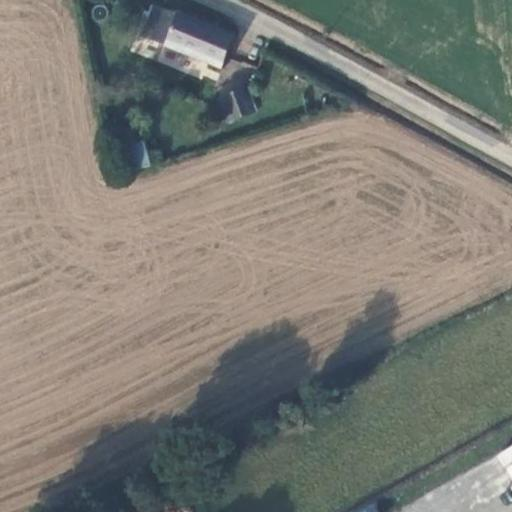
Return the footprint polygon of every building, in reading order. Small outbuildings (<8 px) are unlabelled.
[(162,9),(152,4),(137,35),(149,41),(162,9)] [(230,40),(162,9),(149,41),(217,71),(230,40)] [(218,99),(227,123),(255,113),(247,89),(218,99)] [(116,151),(123,175),(149,168),(142,142),(116,151)] [(511,491),(511,443),(492,453),(511,491)] [(377,511),(373,503),(355,511),(377,511)]
